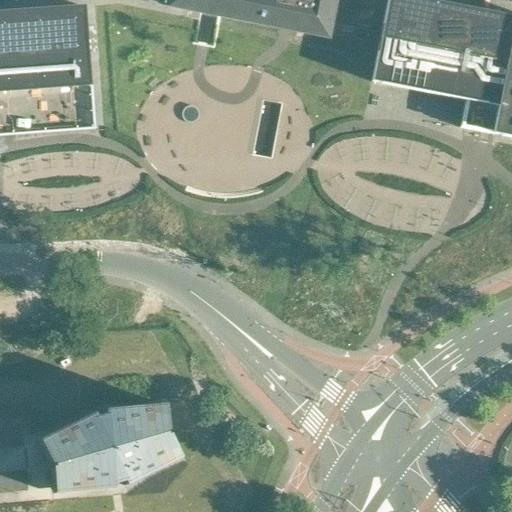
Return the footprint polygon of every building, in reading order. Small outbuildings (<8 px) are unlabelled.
[(209,15),(219,17),(279,29),(286,30),(294,32),(327,38),(328,34),(330,23),(334,0),(169,0),(168,7),(200,13),(209,15)] [(480,132),(511,138),(511,17),(422,0),(386,0),(380,32),(330,23),(328,34),(378,44),(371,82),(465,101),(460,128),(480,132)] [(4,139),(92,132),(91,115),(83,7),(0,13),(0,146),(1,146),(3,142),(4,139)] [(210,59),(219,17),(209,15),(200,13),(192,55),(167,51),(158,111),(91,115),(92,132),(155,128),(149,170),(266,190),(272,160),(251,156),(262,100),(283,104),(287,73),(210,59)] [(50,469),(52,495),(113,489),(113,484),(122,482),(124,486),(179,459),(167,435),(164,437),(162,432),(166,432),(163,406),(103,411),(103,416),(94,419),(92,414),(37,441),(49,465),(52,463),(53,468),(50,469)]
